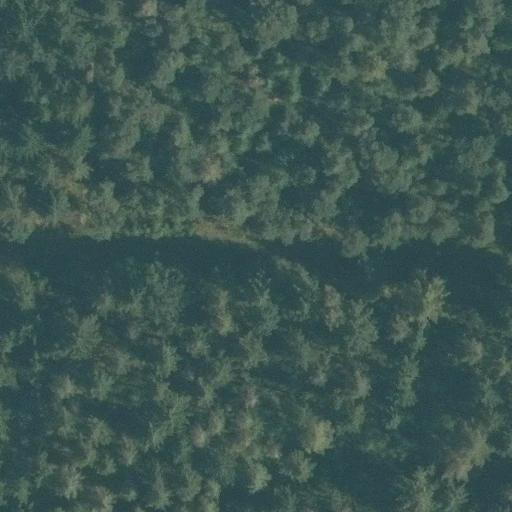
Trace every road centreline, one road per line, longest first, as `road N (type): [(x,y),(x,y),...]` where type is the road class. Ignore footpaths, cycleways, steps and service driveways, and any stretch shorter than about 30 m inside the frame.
road 1 (track): [(73,243),(511,245)]
road 2 (track): [(73,243),(79,0)]
